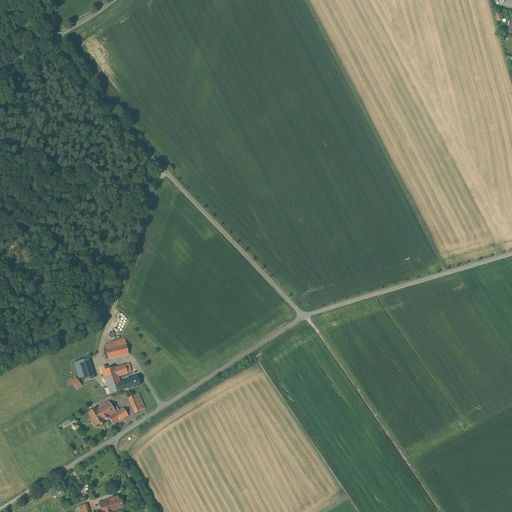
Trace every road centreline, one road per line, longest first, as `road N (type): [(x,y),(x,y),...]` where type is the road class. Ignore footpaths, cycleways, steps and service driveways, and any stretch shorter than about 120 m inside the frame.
road 1 (unclassified): [(305,316),(83,83),(63,50)]
road 2 (track): [(305,316),(440,511)]
road 3 (unclassified): [(109,440),(305,316)]
road 4 (unclassified): [(305,316),(511,252)]
road 5 (track): [(163,170),(113,309)]
